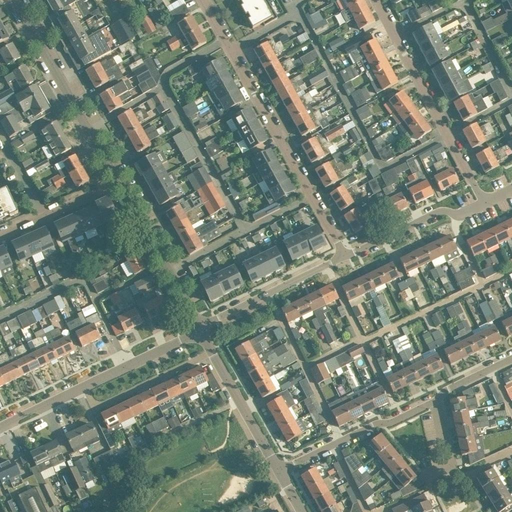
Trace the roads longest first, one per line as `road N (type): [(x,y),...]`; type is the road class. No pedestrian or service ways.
road 1 (residential): [(344,254),(204,0)]
road 2 (residential): [(482,204),(378,0)]
road 3 (unclassified): [(120,183),(16,0)]
road 4 (residential): [(279,471),(435,401)]
road 5 (unclassified): [(203,328),(120,183)]
road 6 (residential): [(344,254),(203,328)]
road 7 (residential): [(214,350),(100,406),(83,386)]
road 8 (residential): [(482,204),(458,216),(439,211),(344,254)]
road 9 (unclassified): [(279,471),(214,350)]
road 10 (unclassified): [(83,386),(203,328)]
road 11 (residential): [(0,234),(120,183)]
